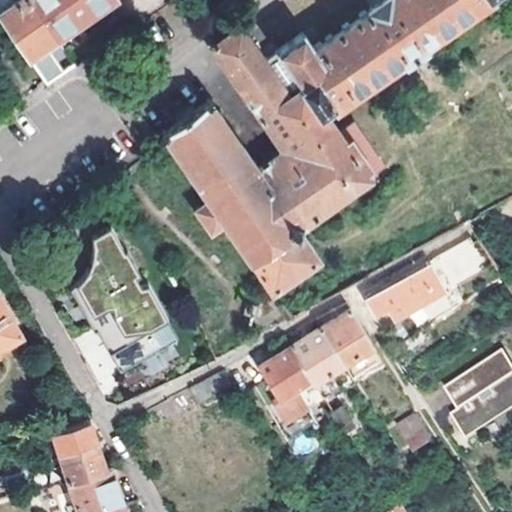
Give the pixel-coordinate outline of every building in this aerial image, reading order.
[(57,34),(33,0),(12,0),(0,9),(0,14),(28,55),(57,34)] [(33,0),(57,34),(105,0),(33,0)] [(256,164),(300,229),(301,218),(379,162),(349,116),(334,126),(319,106),(328,100),(331,104),(401,55),(403,59),(423,45),(421,41),(479,0),(373,0),(368,4),(370,7),(315,47),(302,31),(265,56),(245,29),(240,22),(210,43),(282,145),(256,164)] [(105,62),(101,71),(112,86),(124,78),(116,66),(105,62)] [(300,229),(256,164),(209,96),(161,130),(207,197),(194,206),(209,226),(222,217),(270,286),(316,253),(300,229)] [(70,282),(69,283),(79,300),(85,297),(92,309),(86,313),(93,326),(95,325),(108,348),(125,339),(120,329),(150,325),(165,316),(167,316),(148,281),(141,279),(135,269),(139,266),(125,242),(123,243),(109,218),(90,229),(91,231),(92,234),(92,237),(92,239),(92,240),(92,241),(92,245),(92,247),(92,248),(92,250),(91,251),(91,254),(90,255),(90,257),(89,259),(87,263),(87,264),(86,266),(85,267),(85,268),(84,269),(82,272),(80,274),(79,275),(76,278),(74,279),(72,281),(71,282),(70,282)] [(400,304),(438,284),(435,280),(432,274),(424,259),(363,292),(373,311),(396,298),(400,304)] [(442,269),(432,274),(435,280),(438,284),(447,279),(442,269)] [(0,347),(20,337),(18,332),(20,331),(0,294),(0,347)] [(85,297),(79,300),(86,313),(92,309),(85,297)] [(376,348),(350,305),(320,323),(343,359),(365,345),(370,352),(376,348)] [(320,323),(290,342),(311,375),(322,393),(336,384),(327,369),(343,359),(320,323)] [(120,383),(95,328),(76,337),(102,391),(120,383)] [(322,393),(311,375),(290,342),(276,350),(256,363),(264,376),(254,382),(278,422),(306,404),(322,393)] [(351,374),(381,355),(376,348),(370,352),(365,345),(343,359),(351,374)] [(462,430),(511,399),(511,361),(502,345),(443,382),(453,398),(456,404),(448,408),(462,430)] [(201,398),(230,379),(222,366),(191,382),(201,398)] [(331,407),(350,438),(363,430),(342,396),(334,401),(335,404),(331,407)] [(179,422),(202,460),(221,449),(241,437),(218,398),(179,422)] [(314,416),(306,404),(278,422),(286,435),(314,416)] [(430,436),(412,407),(395,418),(412,447),(430,436)] [(51,428),(67,477),(104,466),(93,431),(88,417),(51,428)] [(225,457),(221,449),(202,460),(207,468),(225,457)] [(69,484),(78,511),(93,511),(123,502),(113,471),(111,464),(104,466),(67,477),(60,479),(62,486),(69,484)] [(306,480),(297,486),(309,505),(310,504),(318,500),(306,480)] [(408,511),(402,500),(380,511),(408,511)] [(126,511),(123,502),(93,511),(126,511)]
